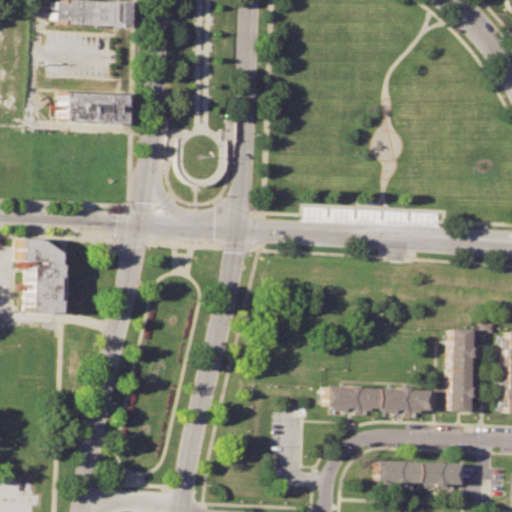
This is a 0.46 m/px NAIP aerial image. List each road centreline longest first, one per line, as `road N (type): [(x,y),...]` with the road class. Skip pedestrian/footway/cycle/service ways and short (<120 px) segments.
road 1 (primary): [(158,0),(139,223),(78,511)]
road 2 (primary): [(180,511),(238,227)]
road 3 (secondary): [(0,217),(238,227)]
road 4 (primary): [(238,227),(247,0)]
road 5 (secondary): [(149,147),(160,193),(187,222),(229,203),(244,145)]
road 6 (secondary): [(238,227),(426,238)]
road 7 (residential): [(511,438),(369,434),(336,454)]
